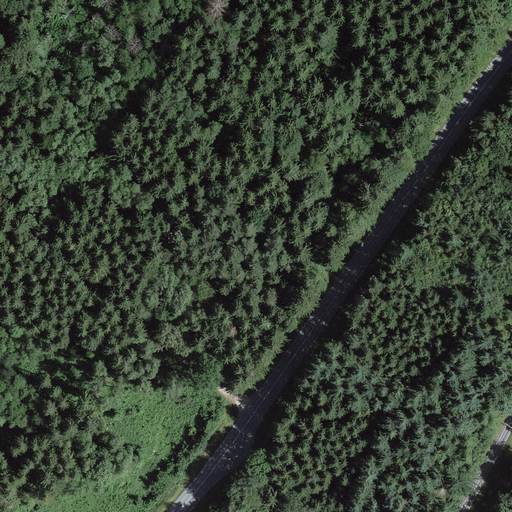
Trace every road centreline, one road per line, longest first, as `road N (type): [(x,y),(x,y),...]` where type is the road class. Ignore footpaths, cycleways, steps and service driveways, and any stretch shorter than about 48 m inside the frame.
road 1 (secondary): [(179,511),(511,53)]
road 2 (track): [(253,420),(0,183)]
